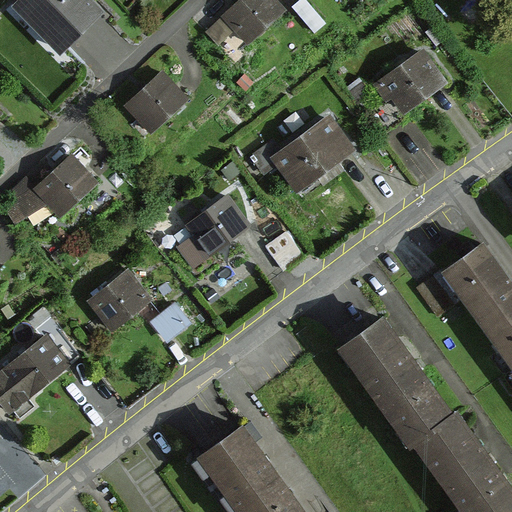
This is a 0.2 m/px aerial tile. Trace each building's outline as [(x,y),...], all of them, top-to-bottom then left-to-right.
[(92,0),(16,0),(11,6),(58,54),(102,10),(92,0)] [(240,0),(241,0),(222,17),(248,46),(285,12),(273,0),(240,0)] [(425,49),(373,82),(385,99),(390,96),(401,113),(447,83),(425,49)] [(189,103),(162,72),(142,89),(124,106),(150,136),(189,103)] [(0,120),(9,111),(0,101),(0,120)] [(332,113),(272,157),(299,194),(359,150),(332,113)] [(99,185),(73,156),(39,186),(65,215),(99,185)] [(230,196),(188,225),(208,254),(250,225),(230,196)] [(511,281),(485,243),(441,274),(509,371),(511,368),(511,281)] [(153,297),(129,269),(89,301),(113,330),(153,297)] [(438,314),(456,302),(436,274),(419,286),(438,314)] [(176,301),(149,322),(167,344),(193,323),(176,301)] [(418,365),(385,317),(338,350),(406,448),(411,445),(454,415),(418,365)] [(0,369),(0,401),(9,413),(78,360),(54,329),(0,369)] [(454,415),(411,445),(457,511),(511,511),(511,490),(491,460),(457,413),(454,415)] [(302,511),(275,473),(242,426),(195,459),(231,511),(302,511)]
